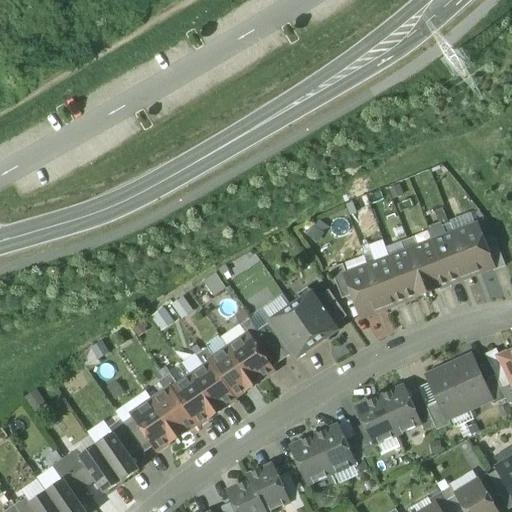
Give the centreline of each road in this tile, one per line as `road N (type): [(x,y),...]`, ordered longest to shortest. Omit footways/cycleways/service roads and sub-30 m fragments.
road 1 (secondary): [(445,0),(383,49),(194,165),(0,240)]
road 2 (residential): [(511,315),(385,355),(293,404),(153,511)]
